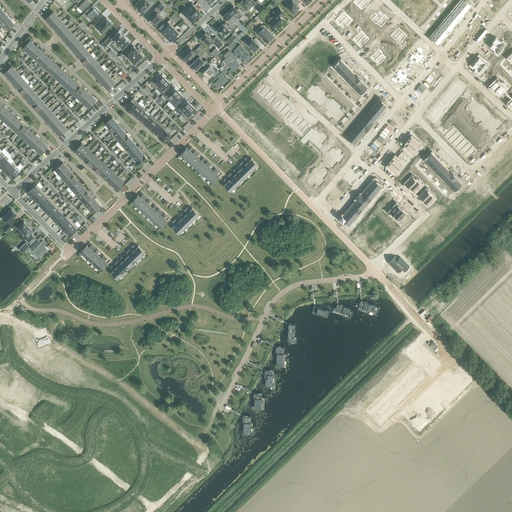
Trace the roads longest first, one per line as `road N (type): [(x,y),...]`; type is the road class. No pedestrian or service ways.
road 1 (residential): [(384,0),(440,52),(402,100),(324,24),(274,75),(357,151),(313,207)]
road 2 (residential): [(12,192),(69,250),(211,111)]
road 3 (residential): [(221,410),(279,296),(303,283),(375,273)]
road 4 (residential): [(511,130),(469,171),(415,117),(373,168)]
road 5 (residential): [(12,192),(160,58)]
road 6 (residential): [(11,355),(44,385),(122,412),(142,451)]
road 7 (residential): [(511,28),(500,16),(455,66),(511,117)]
road 8 (unknown): [(0,480),(38,456),(87,456),(92,428),(112,405)]
road 9 (residential): [(218,104),(324,0)]
road 10 (residential): [(373,168),(425,214),(370,267)]
road 11 (residential): [(472,375),(375,273)]
road 12 (residential): [(313,207),(215,107)]
